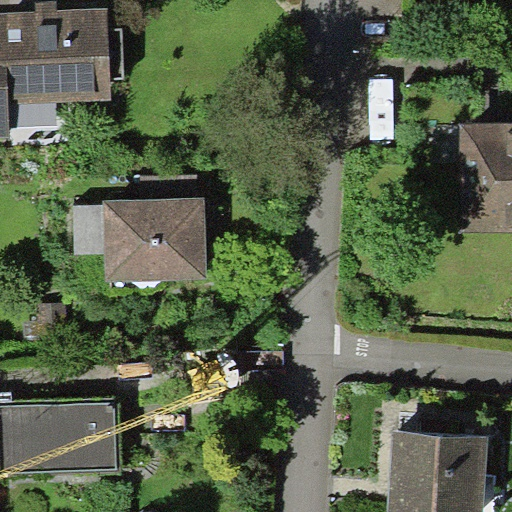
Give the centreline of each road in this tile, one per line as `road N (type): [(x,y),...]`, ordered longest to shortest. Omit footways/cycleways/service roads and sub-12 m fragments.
road 1 (residential): [(329,0),(298,352)]
road 2 (residential): [(298,352),(511,371)]
road 3 (residential): [(298,352),(293,511)]
